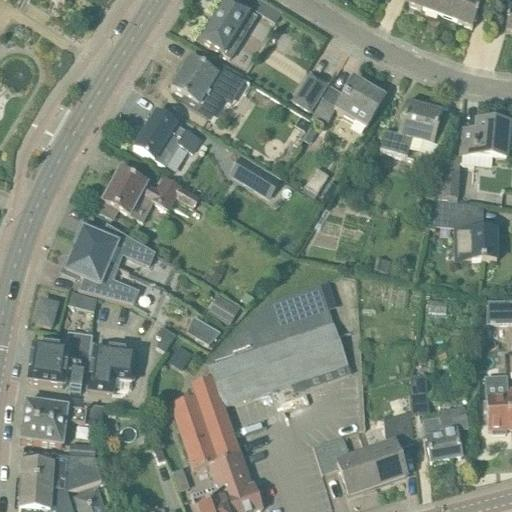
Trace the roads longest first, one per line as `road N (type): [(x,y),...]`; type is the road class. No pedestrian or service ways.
road 1 (secondary): [(0,332),(41,195),(156,0)]
road 2 (residential): [(298,0),(393,58),(511,90)]
